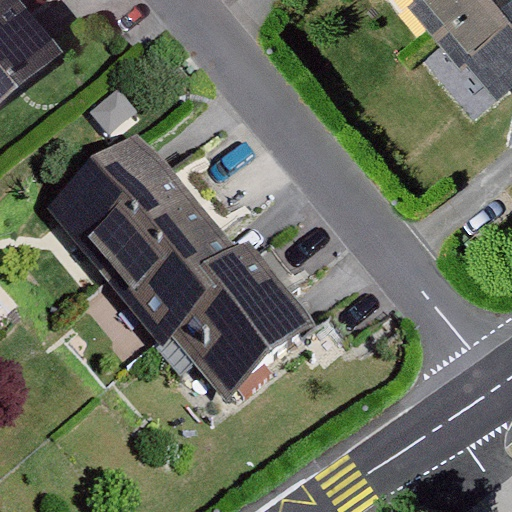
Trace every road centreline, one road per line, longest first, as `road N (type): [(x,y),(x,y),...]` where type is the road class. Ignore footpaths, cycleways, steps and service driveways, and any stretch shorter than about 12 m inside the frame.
road 1 (residential): [(176,0),(494,389)]
road 2 (residential): [(494,389),(316,511)]
